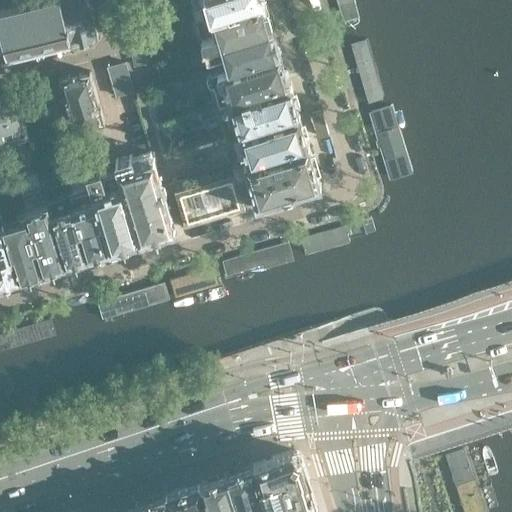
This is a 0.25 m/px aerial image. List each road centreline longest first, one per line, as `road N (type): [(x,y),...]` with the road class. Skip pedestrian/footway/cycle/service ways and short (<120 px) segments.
road 1 (residential): [(299,0),(350,171),(345,191),(327,204),(0,303)]
road 2 (primary): [(340,400),(269,406),(41,473)]
road 3 (residential): [(0,77),(96,52),(106,41),(100,0)]
